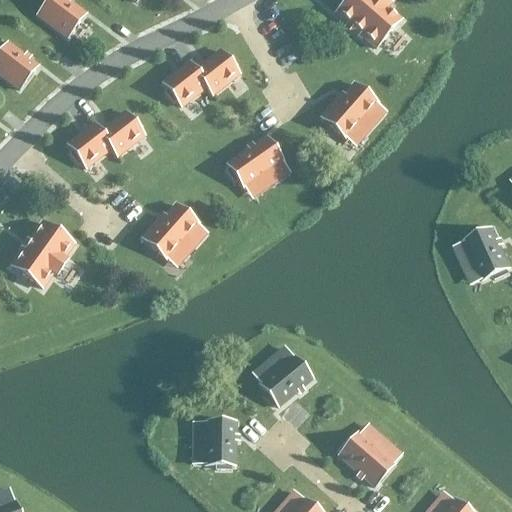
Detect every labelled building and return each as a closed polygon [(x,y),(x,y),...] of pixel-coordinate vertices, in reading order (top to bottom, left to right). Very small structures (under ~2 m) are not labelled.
[(66,41),(84,17),(62,0),(49,0),(36,18),(66,41)] [(348,0),(334,16),(375,51),(400,22),(386,10),(389,7),(381,0),(348,0)] [(0,78),(18,93),(37,69),(6,46),(0,53),(0,78)] [(219,54),(194,73),(193,74),(206,90),(205,90),(211,98),(238,77),(233,71),(236,69),(227,58),(224,60),(219,54)] [(205,90),(206,90),(193,74),(194,73),(188,65),(161,86),(166,92),(163,94),(172,106),(175,104),(180,110),(205,90)] [(344,142),(356,129),(365,137),(384,115),(375,107),(376,106),(353,86),(338,103),(336,101),(319,120),(344,142)] [(124,115),(99,135),(98,135),(111,151),(110,152),(116,159),(143,139),(138,133),(141,130),(132,119),(129,121),(124,115)] [(85,171),(110,152),(111,151),(98,135),(99,135),(93,127),(66,148),(71,154),(68,156),(77,167),(80,165),(85,171)] [(233,185),(236,182),(243,192),(264,177),(271,187),(287,176),(281,166),(282,165),(265,140),(226,167),(228,171),(225,173),(233,185)] [(177,250),(186,258),(205,236),(196,228),(197,227),(175,207),(160,224),(157,222),(140,241),(165,263),(177,250)] [(72,247),(41,225),(10,269),(41,291),(52,276),(55,279),(65,265),(62,262),(72,247)] [(454,251),(461,267),(472,262),(482,283),(492,279),(494,282),(507,276),(506,273),(509,271),(492,232),(464,245),(465,246),(454,251)] [(258,387),(266,396),(263,398),(272,409),(275,407),(277,410),(310,383),(291,360),(290,361),(283,351),(269,363),(276,372),(258,387)] [(203,468),(215,468),(215,472),(230,472),(230,469),(233,469),(234,426),(204,425),(204,427),(192,427),(192,445),(204,445),(203,468)] [(393,467),(392,466),(400,457),(384,444),(376,453),(357,436),(350,445),(347,442),(337,453),(340,456),(338,459),(373,490),(393,467)] [(0,495),(0,511),(15,511),(13,504),(11,504),(7,493),(0,495)] [(313,511),(302,502),(301,503),(292,495),(280,508),(284,511),(313,511)] [(469,511),(464,507),(461,510),(453,502),(444,511),(469,511)]
